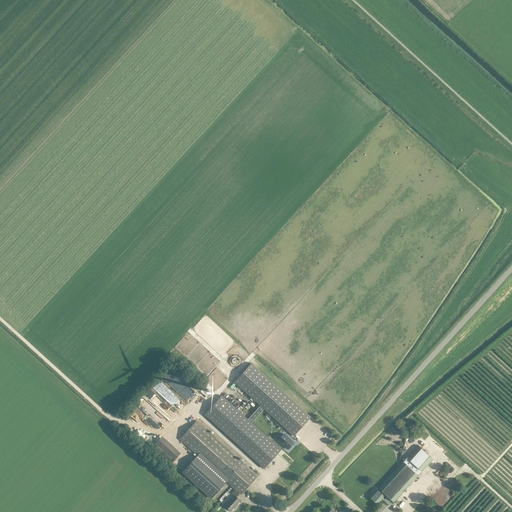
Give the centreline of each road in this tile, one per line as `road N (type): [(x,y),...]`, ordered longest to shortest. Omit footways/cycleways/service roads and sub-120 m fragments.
road 1 (unclassified): [(291,511),(511,270)]
road 2 (track): [(125,433),(0,320)]
